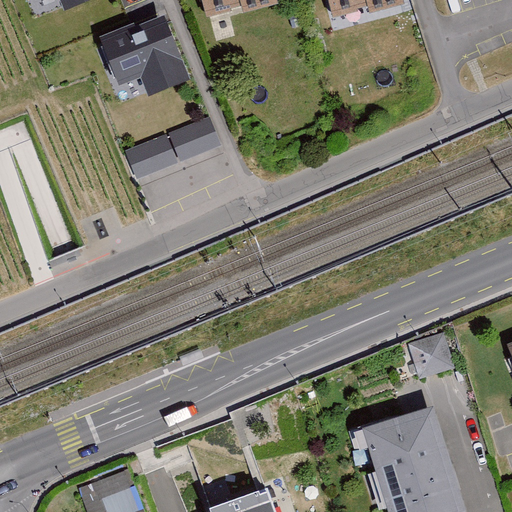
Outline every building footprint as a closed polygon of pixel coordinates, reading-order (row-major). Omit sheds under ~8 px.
[(146,0),(67,0),(79,29),(147,2),(146,0)] [(241,11),(243,20),(280,10),(276,0),(202,0),(208,20),(241,11)] [(329,0),(335,23),(369,14),(370,21),(404,12),(401,0),(329,0)] [(163,15),(95,36),(115,103),(183,83),(163,15)] [(211,118),(123,148),(134,179),(221,148),(211,118)] [(443,338),(407,349),(419,389),(455,378),(443,338)] [(467,511),(437,414),(361,438),(384,511),(467,511)] [(139,511),(127,478),(77,496),(82,511),(139,511)] [(213,511),(267,511),(261,495),(213,511)]
